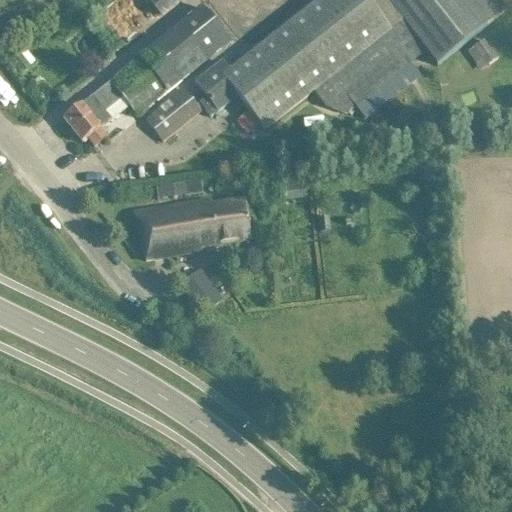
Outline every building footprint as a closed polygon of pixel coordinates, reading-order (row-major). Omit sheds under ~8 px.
[(145,122),(162,144),(202,112),(209,119),(217,113),(237,98),(264,132),(313,93),(325,106),(347,116),(425,53),(435,64),(503,14),(500,9),(510,2),(507,0),(320,0),(220,80),(213,71),(210,72),(194,84),(195,86),(185,94),(183,91),(145,122)] [(145,0),(161,20),(186,0),(145,0)] [(201,9),(109,84),(92,98),(62,121),(81,145),(87,140),(94,149),(106,138),(104,136),(107,133),(102,127),(128,107),(137,118),(229,43),(201,9)] [(489,45),(471,60),(486,78),(504,63),(489,45)] [(33,55),(17,67),(28,82),(44,71),(33,55)] [(310,157),(312,166),(331,163),(329,155),(340,152),(338,135),(326,136),(325,128),(287,132),(288,142),(273,143),(276,160),(310,157)] [(211,208),(210,202),(132,214),(145,262),(200,253),(200,249),(249,242),(244,202),(211,208)] [(180,288),(202,316),(225,299),(203,270),(180,288)]
